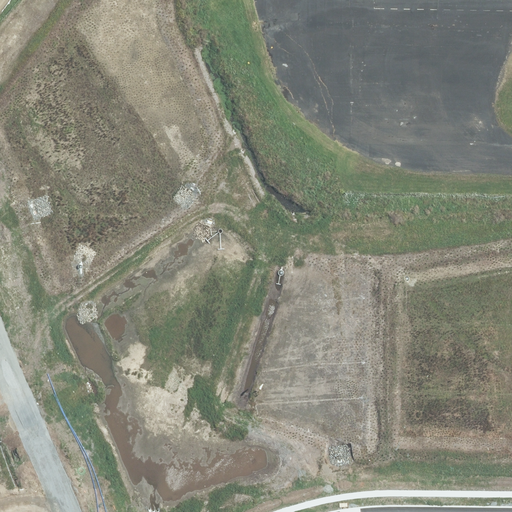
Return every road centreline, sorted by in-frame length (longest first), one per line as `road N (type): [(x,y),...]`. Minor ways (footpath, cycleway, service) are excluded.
road 1 (unknown): [(0,352),(67,511)]
road 2 (unknown): [(370,511),(511,510)]
